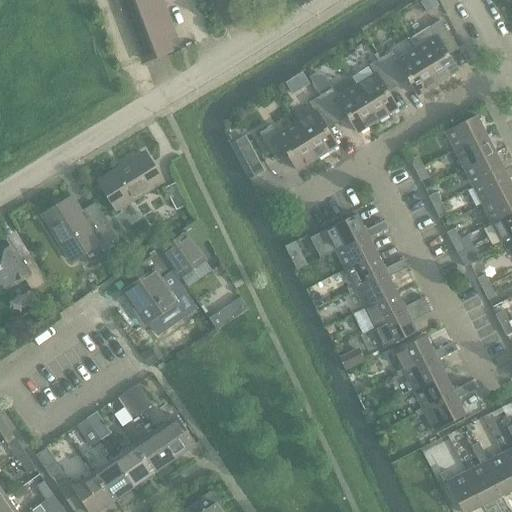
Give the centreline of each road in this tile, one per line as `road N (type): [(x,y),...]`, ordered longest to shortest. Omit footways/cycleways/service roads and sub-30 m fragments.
road 1 (residential): [(0,186),(321,0)]
road 2 (residential): [(485,389),(362,152)]
road 3 (residential): [(362,152),(504,70)]
